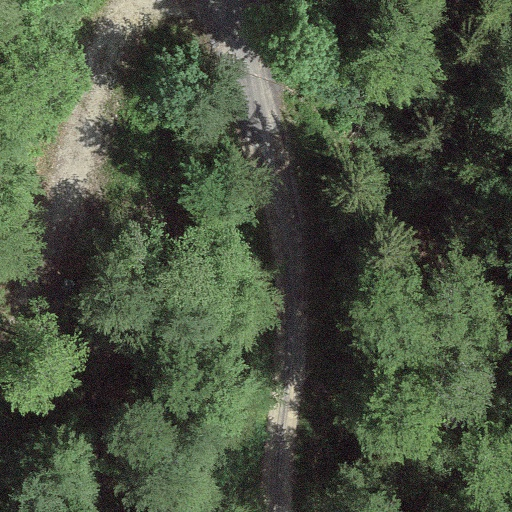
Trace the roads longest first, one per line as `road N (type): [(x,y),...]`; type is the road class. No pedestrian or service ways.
road 1 (track): [(220,0),(265,131),(298,282),(282,511)]
road 2 (track): [(151,0),(115,52),(53,264),(0,339)]
